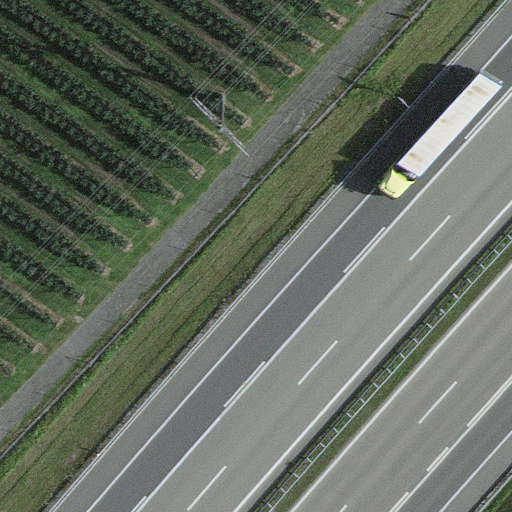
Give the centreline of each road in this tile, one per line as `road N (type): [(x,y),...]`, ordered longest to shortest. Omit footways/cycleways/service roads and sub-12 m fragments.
road 1 (motorway): [(429,238),(185,511)]
road 2 (motorway): [(511,59),(429,238)]
road 3 (motorway): [(386,459),(511,323)]
road 4 (motorway): [(386,459),(511,395)]
road 5 (motorway): [(511,150),(429,238)]
